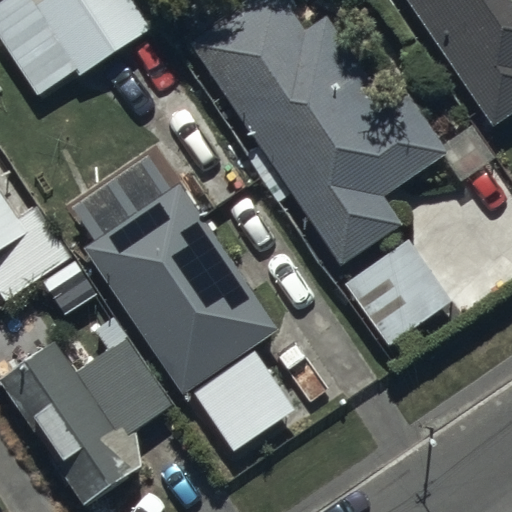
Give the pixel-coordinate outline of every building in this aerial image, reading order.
[(144,0),(14,0),(0,8),(0,33),(47,98),(157,19),(144,0)] [(301,0),(246,0),(193,36),(341,257),(406,214),(390,189),(453,147),(409,80),(388,95),(330,7),(313,18),(301,0)] [(511,0),(417,0),(495,117),(511,106),(511,0)] [(155,146),(73,198),(95,232),(85,239),(182,390),(195,381),(234,442),(298,401),(258,339),(284,322),(184,171),(175,177),(155,146)] [(21,212),(0,181),(0,286),(5,294),(73,248),(40,200),(21,212)] [(425,254),(410,233),(351,276),(394,339),(458,294),(436,264),(439,262),(431,250),(425,254)] [(66,325),(4,366),(86,490),(144,452),(139,422),(175,398),(117,311),(92,327),(105,345),(87,357),(66,325)]
